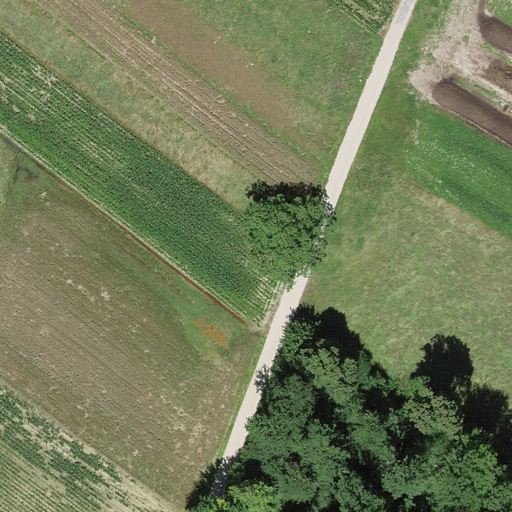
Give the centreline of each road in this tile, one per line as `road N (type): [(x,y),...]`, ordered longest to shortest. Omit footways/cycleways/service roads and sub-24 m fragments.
road 1 (track): [(409,0),(264,370)]
road 2 (track): [(264,370),(211,511)]
